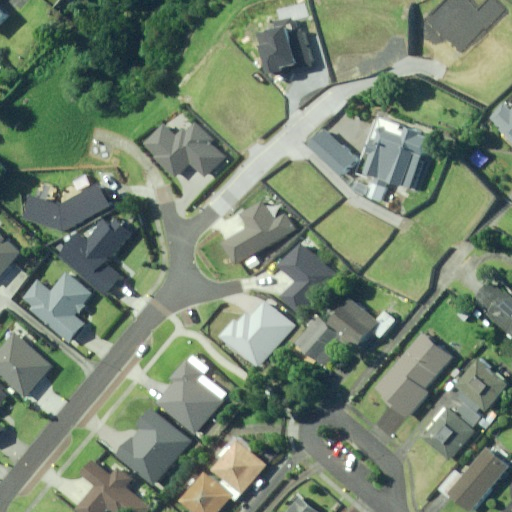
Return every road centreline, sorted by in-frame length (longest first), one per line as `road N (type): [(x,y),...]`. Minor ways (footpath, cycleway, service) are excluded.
road 1 (residential): [(156,187),(175,258),(173,283),(0,498)]
road 2 (residential): [(396,511),(389,460),(351,425),(330,412),(307,416),(305,432),(316,448)]
